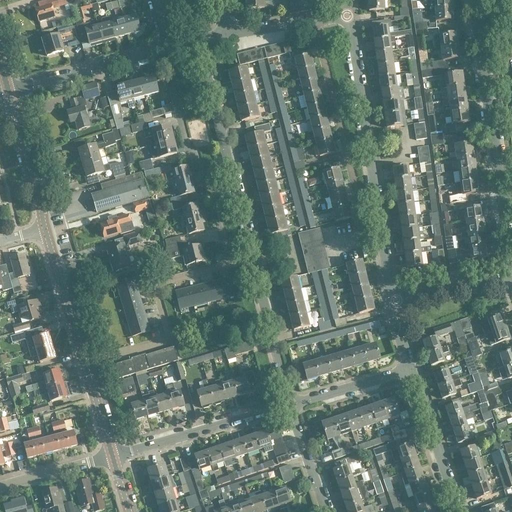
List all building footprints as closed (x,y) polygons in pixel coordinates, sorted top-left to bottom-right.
[(48,0),(40,3),(41,7),(34,9),(39,22),(55,17),(52,7),(67,2),(68,3),(72,1),(71,0),(48,0)] [(264,10),(263,0),(246,0),(247,11),(264,10)] [(383,0),(368,0),(369,11),(384,10),(383,0)] [(406,0),(400,0),(401,9),(399,9),(400,17),(408,16),(407,9),(406,0)] [(451,0),(434,0),(435,9),(452,8),(451,0)] [(452,8),(435,9),(436,22),(453,21),(452,8)] [(123,20),(127,35),(140,32),(136,16),(123,20)] [(102,25),(98,26),(102,42),(108,40),(109,43),(115,41),(114,39),(110,23),(109,17),(102,19),(101,21),(102,25)] [(114,39),(127,35),(123,20),(110,23),(114,39)] [(397,38),(406,36),(405,31),(388,34),(388,29),(391,28),(390,20),(381,22),(381,27),(372,28),(374,41),(395,38),(397,38)] [(89,46),(96,44),(96,46),(102,44),(102,42),(98,26),(91,28),(90,23),(83,25),(82,21),(76,22),(82,45),(89,43),(89,46)] [(415,32),(427,30),(426,22),(413,24),(415,32)] [(57,32),(58,35),(42,40),(47,57),(63,52),(60,42),(77,37),(74,27),(57,32)] [(427,30),(415,32),(416,39),(418,52),(422,51),(420,38),(428,37),(427,30)] [(441,49),(458,46),(456,34),(439,36),(441,49)] [(395,38),(374,41),(376,53),(391,51),(397,50),(396,45),(395,38)] [(285,55),(291,54),(289,42),(282,44),(285,55)] [(282,44),(276,46),(279,56),(285,55),(282,44)] [(278,57),(279,56),(276,46),(270,47),(273,58),(278,57)] [(458,46),(441,49),(442,62),(460,59),(458,46)] [(267,59),(273,58),(270,47),(264,49),(267,59)] [(257,62),(263,60),(261,49),(255,51),(257,62)] [(257,62),(255,51),(249,52),(251,63),(257,62)] [(376,53),(378,66),(393,64),(398,63),(398,58),(392,59),(391,51),(376,53)] [(243,54),(245,65),(251,63),(249,52),(243,54)] [(245,65),(243,54),(237,55),(239,66),(245,65)] [(298,72),(313,69),(310,56),(295,60),(294,59),(289,60),(290,65),(296,64),(298,72)] [(263,60),(257,62),(261,78),(267,76),(263,60)] [(420,71),(432,70),(431,63),(419,64),(420,71)] [(393,64),(378,66),(379,78),(394,76),(393,64)] [(232,85),(249,81),(246,68),(229,72),(232,85)] [(298,72),(301,85),(316,81),(313,69),(298,72)] [(434,77),(432,70),(420,71),(421,79),(434,77)] [(444,75),(446,88),(463,85),(462,73),(444,75)] [(267,76),(261,78),(264,90),(270,88),(267,76)] [(394,76),(379,78),(381,91),(396,89),(394,76)] [(154,78),(141,81),(145,96),(158,93),(154,78)] [(141,81),(128,84),(132,100),(145,96),(141,81)] [(249,81),(232,85),(235,97),(252,93),(249,81)] [(301,85),(304,97),(319,93),(316,81),(301,85)] [(132,100),(128,84),(116,88),(120,103),(126,101),(130,109),(134,107),(132,100)] [(82,97),(83,101),(85,100),(98,96),(94,85),(80,89),(82,97)] [(411,99),(415,98),(421,97),(419,85),(413,86),(409,87),(411,99)] [(465,98),(463,85),(446,88),(448,100),(465,98)] [(270,88),(264,90),(267,102),(273,100),(270,88)] [(396,89),(381,91),(383,103),(398,101),(396,89)] [(252,93),(235,97),(238,109),(255,105),(252,93)] [(304,97),(307,109),(322,105),(319,93),(304,97)] [(70,123),(74,122),(77,131),(91,127),(88,118),(87,118),(84,108),(83,108),(80,97),(69,101),(72,111),(67,113),(70,123)] [(465,98),(448,100),(442,101),(443,106),(449,105),(450,113),(467,111),(465,98)] [(273,100),(267,102),(271,114),(276,113),(273,100)] [(385,115),(404,112),(404,107),(399,108),(398,101),(383,103),(385,115)] [(255,105),(238,109),(241,121),(258,117),(255,105)] [(307,109),(310,121),(325,117),(322,105),(307,109)] [(137,117),(139,124),(145,123),(146,123),(154,121),(153,118),(164,115),(162,109),(150,112),(150,113),(137,117)] [(451,118),(452,125),(445,126),(447,133),(464,131),(463,124),(469,123),(467,111),(450,113),(444,114),(445,119),(451,118)] [(404,112),(385,115),(386,128),(406,126),(404,112)] [(121,123),(119,115),(113,117),(116,130),(117,130),(122,128),(121,123)] [(328,129),(325,117),(310,121),(313,133),(328,129)] [(145,123),(139,124),(131,126),(133,134),(144,131),(143,129),(147,128),(146,123),(145,123)] [(245,137),(248,149),(265,145),(262,133),(270,131),(268,124),(254,128),(255,134),(245,137)] [(155,145),(172,141),(170,133),(171,133),(169,127),(150,131),(144,133),(145,138),(151,136),(151,137),(153,137),(155,145)] [(278,142),(284,141),(280,128),(274,130),(278,142)] [(313,133),(316,145),(331,142),(328,129),(313,133)] [(121,141),(117,130),(116,130),(112,131),(112,133),(102,136),(104,144),(97,146),(97,145),(78,151),(80,157),(81,156),(83,164),(100,159),(98,151),(117,145),(116,143),(121,141)] [(441,130),(434,131),(429,132),(430,139),(442,137),(441,130)] [(443,145),(442,137),(430,139),(431,146),(443,145)] [(174,148),(172,141),(155,145),(149,146),(152,159),(153,159),(153,160),(157,159),(176,154),(175,148),(174,148)] [(284,141),(278,142),(281,154),(287,153),(284,141)] [(331,142),(316,145),(319,158),(334,154),(331,142)] [(445,153),(455,151),(456,158),(474,156),(472,143),(445,147),(445,153)] [(265,145),(248,149),(251,161),(268,157),(265,145)] [(287,153),(281,154),(284,166),(290,165),(287,153)] [(304,167),(302,160),(299,161),(297,154),(291,156),(295,170),(304,167)] [(474,156),(456,158),(458,171),(475,168),(474,156)] [(251,161),(254,173),(271,169),(268,157),(251,161)] [(100,159),(83,164),(85,172),(84,172),(86,178),(110,171),(109,165),(103,167),(100,159)] [(143,170),(144,172),(153,170),(150,160),(139,163),(141,170),(143,170)] [(121,163),(110,165),(114,178),(115,178),(125,174),(121,163)] [(284,166),(287,179),(293,177),(290,165),(284,166)] [(409,174),(408,166),(392,168),(394,181),(409,179),(414,178),(413,173),(409,174)] [(170,180),(172,185),(195,179),(194,174),(189,175),(187,167),(165,173),(167,181),(170,180)] [(475,168),(458,171),(460,183),(477,181),(475,168)] [(254,173),(257,185),(274,181),(271,169),(254,173)] [(161,176),(159,170),(145,174),(146,179),(161,176)] [(326,186),(341,182),(338,170),(323,174),(326,186)] [(103,193),(143,181),(141,174),(126,178),(116,181),(100,186),(103,193)] [(293,177),(287,179),(290,191),(296,189),(293,177)] [(297,180),(300,193),(306,191),(303,178),(297,180)] [(169,199),(171,206),(186,202),(184,196),(194,194),(192,186),(197,185),(195,179),(172,185),(173,191),(177,190),(179,197),(169,199)] [(409,179),(394,181),(396,193),(411,191),(416,190),(416,186),(410,186),(409,179)] [(143,181),(103,193),(91,197),(96,214),(148,198),(143,181)] [(257,185),(260,198),(277,193),(274,181),(257,185)] [(477,181),(460,183),(456,184),(458,196),(479,193),(477,181)] [(341,182),(326,186),(329,198),(344,194),(341,182)] [(296,189),(290,191),(293,203),(299,202),(296,189)] [(396,193),(398,206),(417,203),(419,202),(417,190),(416,190),(411,191),(396,193)] [(300,193),(303,204),(309,203),(306,191),(300,193)] [(260,198),(263,210),(280,205),(277,193),(260,198)] [(344,194),(329,198),(332,210),(347,206),(344,194)] [(148,200),(133,205),(136,213),(145,210),(146,213),(152,211),(148,200)] [(179,218),(180,223),(205,217),(203,212),(199,213),(197,205),(187,208),(186,202),(171,206),(172,211),(182,209),(184,216),(179,218)] [(299,202),(293,203),(296,215),(302,214),(299,202)] [(303,204),(306,216),(312,215),(309,203),(303,204)] [(419,215),(417,203),(398,206),(399,218),(415,216),(419,215)] [(452,204),(440,206),(441,213),(453,212),(452,204)] [(263,210),(266,222),(283,217),(280,205),(263,210)] [(347,206),(332,210),(335,222),(351,218),(347,206)] [(466,222),(483,220),(481,207),(464,210),(466,222)] [(316,220),(327,216),(325,210),(314,214),(316,220)] [(115,215),(108,218),(109,223),(100,225),(104,238),(119,234),(120,235),(134,231),(129,214),(116,218),(115,215)] [(302,214),(296,215),(299,228),(305,226),(302,214)] [(315,227),(312,215),(306,216),(309,229),(315,227)] [(399,218),(401,231),(422,228),(422,227),(421,227),(420,221),(415,222),(415,216),(399,218)] [(206,223),(205,217),(180,223),(182,229),(186,228),(188,235),(204,231),(202,224),(206,223)] [(266,222),(271,242),(287,238),(286,237),(291,236),(290,230),(286,230),(283,217),(266,222)] [(468,235),(485,232),(483,220),(466,222),(468,235)] [(439,225),(433,226),(435,239),(441,238),(439,225)] [(418,241),(423,240),(422,229),(422,228),(401,231),(403,243),(418,241)] [(310,238),(321,235),(319,229),(309,232),(310,238)] [(452,238),(450,230),(443,231),(445,239),(452,238)] [(310,238),(309,232),(298,234),(300,240),(310,238)] [(469,248),(487,245),(485,232),(468,235),(469,248)] [(129,246),(142,243),(139,234),(124,238),(126,244),(107,250),(114,273),(130,268),(126,253),(130,251),(129,246)] [(310,238),(312,243),(322,241),(321,235),(310,238)] [(166,247),(181,243),(179,237),(165,241),(166,247)] [(310,238),(300,240),(301,246),(312,243),(310,238)] [(312,243),(313,249),(324,246),(322,241),(312,243)] [(403,243),(404,255),(420,253),(431,252),(430,246),(419,248),(418,241),(403,243)] [(201,245),(187,249),(185,242),(181,243),(166,247),(170,260),(183,257),(185,266),(205,261),(201,245)] [(445,243),(446,251),(453,250),(452,242),(445,243)] [(312,243),(301,246),(302,252),(313,249),(312,243)] [(477,263),(476,259),(489,258),(487,245),(469,248),(464,248),(467,265),(477,263)] [(313,249),(315,254),(325,252),(324,246),(313,249)] [(313,249),(302,252),(304,257),(315,254),(313,249)] [(453,250),(446,251),(449,265),(457,264),(455,249),(453,250)] [(439,266),(440,266),(445,265),(443,250),(437,251),(439,266)] [(315,254),(316,260),(327,257),(325,252),(315,254)] [(422,266),(420,253),(404,255),(406,268),(414,267),(415,274),(426,273),(425,265),(422,266)] [(315,254),(304,257),(305,263),(316,260),(315,254)] [(25,255),(11,259),(15,277),(9,278),(12,289),(12,290),(19,288),(18,282),(23,280),(22,277),(32,275),(30,269),(28,269),(25,255)] [(316,260),(317,266),(328,263),(327,257),(316,260)] [(316,260),(305,263),(307,268),(317,266),(316,260)] [(349,277),(364,273),(361,261),(346,264),(349,277)] [(320,271),(326,270),(329,269),(328,263),(317,266),(319,272),(320,271)] [(308,274),(311,274),(317,272),(319,272),(317,266),(307,268),(308,274)] [(295,272),(298,281),(307,278),(305,269),(295,272)] [(326,270),(320,271),(323,283),(329,282),(326,270)] [(317,272),(311,274),(314,286),(320,284),(317,272)] [(364,273),(349,277),(352,289),(367,285),(364,273)] [(3,291),(12,289),(9,278),(9,277),(0,279),(0,278),(0,286),(2,286),(3,291)] [(284,293),(299,289),(296,277),(281,281),(284,293)] [(120,297),(137,292),(133,279),(116,284),(120,297)] [(215,282),(220,300),(233,296),(229,279),(215,282)] [(202,286),(206,303),(220,300),(215,282),(202,286)] [(329,282),(323,283),(326,295),(332,294),(329,282)] [(320,284),(314,286),(317,298),(323,296),(320,284)] [(367,285),(352,289),(355,301),(370,298),(367,285)] [(189,289),(193,306),(206,303),(202,286),(189,289)] [(193,306),(189,289),(175,292),(179,310),(193,306)] [(299,289),(284,293),(287,305),(302,302),(299,289)] [(137,292),(120,297),(124,310),(141,305),(137,292)] [(326,295),(329,308),(335,306),(332,294),(326,295)] [(323,296),(317,298),(320,310),(326,308),(323,296)] [(370,298),(355,301),(358,314),(373,310),(370,298)] [(20,319),(28,317),(30,322),(42,318),(39,307),(41,307),(39,300),(24,305),(23,301),(9,305),(12,314),(18,312),(20,319)] [(302,302),(287,305),(290,318),(305,314),(302,302)] [(128,323),(145,318),(141,305),(124,310),(128,323)] [(335,306),(329,308),(333,322),(339,320),(335,306)] [(319,332),(331,329),(329,322),(326,308),(320,310),(322,318),(317,320),(319,327),(318,327),(319,332)] [(305,314),(290,318),(294,330),(308,326),(305,314)] [(484,334),(485,334),(505,327),(501,315),(488,320),(490,326),(482,328),(484,334)] [(476,327),(472,317),(461,321),(464,330),(476,327)] [(145,318),(128,323),(132,336),(149,331),(145,318)] [(333,322),(334,328),(338,327),(348,325),(346,318),(339,320),(333,322)] [(450,325),(452,332),(462,329),(460,321),(450,325)] [(15,335),(31,331),(28,322),(13,327),(15,335)] [(357,327),(358,333),(370,329),(369,324),(357,327)] [(437,329),(440,336),(452,332),(450,325),(437,329)] [(344,330),(346,336),(358,333),(357,327),(344,330)] [(505,327),(485,334),(487,339),(488,338),(491,345),(509,339),(505,327)] [(332,333),(334,339),(346,336),(344,330),(332,333)] [(36,351),(52,346),(48,334),(35,338),(33,333),(24,335),(23,337),(21,336),(21,334),(10,338),(12,344),(24,340),(25,341),(29,353),(36,351)] [(320,336),(322,342),(334,339),(332,333),(320,336)] [(475,334),(479,350),(486,348),(483,333),(475,334)] [(308,339),(310,345),(322,342),(320,336),(308,339)] [(423,349),(425,348),(426,353),(447,347),(445,342),(438,344),(436,337),(422,342),(423,343),(421,343),(421,345),(422,348),(423,349)] [(310,345),(308,339),(296,343),(297,348),(310,345)] [(472,358),(480,355),(476,342),(475,342),(467,345),(471,357),(472,358)] [(251,343),(245,345),(247,352),(253,350),(251,343)] [(363,348),(367,363),(379,359),(375,344),(363,348)] [(245,345),(224,351),(225,356),(226,356),(227,358),(247,352),(245,345)] [(52,346),(36,351),(39,363),(55,358),(52,346)] [(447,347),(426,353),(431,366),(444,361),(442,355),(449,352),(447,347)] [(173,348),(146,356),(145,355),(132,359),(132,360),(113,366),(117,379),(177,361),(173,348)] [(351,351),(355,366),(367,363),(363,348),(351,351)] [(504,367),(511,364),(511,350),(499,355),(504,367)] [(224,351),(212,354),(214,359),(216,363),(222,361),(221,357),(225,356),(224,351)] [(339,355),(343,370),(355,366),(351,351),(339,355)] [(214,359),(212,354),(200,358),(202,363),(214,359)] [(327,358),(331,373),(343,370),(339,355),(327,358)] [(182,369),(202,363),(200,358),(180,364),(182,369)] [(327,358),(315,362),(319,377),(331,373),(327,358)] [(319,377),(315,362),(303,365),(307,380),(319,377)] [(182,369),(180,364),(172,366),(177,382),(185,380),(182,369)] [(19,376),(30,373),(36,371),(34,365),(17,370),(19,376)] [(488,376),(502,373),(501,367),(487,370),(488,376)] [(32,386),(33,391),(51,386),(62,383),(59,370),(42,375),(44,382),(32,386)] [(160,370),(148,373),(150,379),(161,375),(160,370)] [(457,374),(450,377),(447,370),(434,375),(438,387),(459,380),(457,374)] [(225,373),(228,383),(221,385),(225,400),(237,396),(233,382),(230,372),(225,373)] [(233,382),(237,396),(250,393),(248,386),(255,383),(252,372),(244,374),(245,378),(233,382)] [(32,379),(30,373),(19,376),(6,380),(11,398),(21,395),(17,384),(32,379)] [(137,382),(150,379),(148,373),(143,374),(136,377),(137,382)] [(489,386),(485,374),(478,376),(480,381),(482,388),(489,386)] [(121,394),(127,392),(125,386),(133,383),(132,378),(118,382),(121,394)] [(225,400),(221,385),(219,378),(214,379),(216,387),(209,389),(213,403),(214,403),(214,404),(216,405),(221,404),(221,402),(221,401),(225,400)] [(213,403),(209,389),(207,380),(201,381),(204,390),(197,392),(201,407),(202,408),(203,409),(208,407),(209,405),(213,403)] [(459,380),(438,387),(442,399),(456,394),(454,388),(461,386),(459,380)] [(468,385),(469,389),(471,395),(483,390),(482,388),(480,381),(468,385)] [(64,388),(62,383),(51,386),(33,391),(33,392),(35,398),(48,394),(50,402),(67,397),(66,397),(69,396),(67,387),(64,388)] [(482,388),(483,390),(484,394),(498,389),(496,383),(489,386),(482,388)] [(179,391),(175,392),(173,384),(165,386),(167,394),(171,409),(184,406),(179,391)] [(500,395),(498,389),(484,394),(486,400),(491,398),(500,395)] [(171,409),(167,394),(155,398),(160,413),(171,409)] [(160,413),(155,398),(143,401),(147,416),(160,413)] [(488,407),(496,404),(492,403),(491,398),(486,400),(487,403),(488,407)] [(393,399),(381,403),(387,420),(399,416),(400,420),(408,418),(406,411),(404,411),(401,403),(395,405),(393,399)] [(147,416),(143,401),(131,405),(136,420),(147,416)] [(381,403),(369,407),(375,424),(377,429),(383,427),(381,422),(387,420),(381,403)] [(34,415),(50,410),(48,404),(32,409),(34,415)] [(450,420),(469,413),(467,408),(461,410),(459,404),(446,408),(450,420)] [(363,428),(375,424),(369,407),(357,411),(363,428)] [(345,415),(351,432),(363,428),(357,411),(345,415)] [(469,413),(450,420),(453,432),(467,427),(465,422),(474,419),(472,412),(469,413)] [(333,419),(339,436),(351,432),(345,415),(333,419)] [(339,436),(333,419),(321,423),(327,440),(331,438),(339,450),(343,448),(339,436)] [(57,422),(59,432),(66,430),(63,420),(57,422)] [(48,439),(52,452),(64,449),(60,435),(57,422),(51,424),(55,437),(48,439)] [(497,431),(507,428),(505,422),(495,426),(497,431)] [(0,425),(0,432),(9,430),(8,424),(0,425)] [(389,428),(391,434),(393,440),(394,441),(406,437),(404,430),(399,432),(398,428),(394,426),(389,428)] [(32,429),(39,455),(52,452),(48,439),(42,440),(39,427),(32,429)] [(467,427),(453,432),(458,445),(471,440),(467,427)] [(27,430),(31,443),(23,446),(27,459),(39,455),(32,429),(27,430)] [(259,450),(263,448),(265,453),(272,451),(271,447),(269,441),(267,436),(266,431),(254,435),(259,450)] [(485,440),(496,437),(494,431),(484,435),(485,440)] [(67,433),(60,435),(64,449),(77,445),(73,432),(67,433)] [(279,432),(267,436),(269,441),(281,437),(279,432)] [(246,438),(242,439),(247,454),(259,450),(254,435),(253,433),(245,435),(246,438)] [(393,440),(391,434),(380,438),(382,444),(393,440)] [(281,437),(269,441),(271,447),(283,443),(281,437)] [(382,444),(380,438),(368,442),(370,448),(382,444)] [(242,439),(230,444),(235,458),(247,454),(242,439)] [(496,453),(501,451),(497,439),(492,441),(496,453)] [(229,466),(227,461),(235,458),(230,444),(229,441),(221,443),(222,446),(218,448),(223,462),(225,468),(229,466)] [(356,447),(358,452),(370,448),(368,442),(356,447)] [(0,445),(0,452),(1,452),(4,451),(14,449),(13,443),(0,445)] [(283,443),(271,447),(272,451),(273,453),(285,449),(283,443)] [(401,460),(415,455),(411,443),(390,451),(392,457),(399,454),(401,460)] [(375,457),(380,455),(387,452),(385,446),(373,450),(375,457)] [(344,451),(346,456),(358,452),(356,447),(344,451)] [(460,451),(464,463),(478,458),(474,447),(460,451)] [(218,448),(206,452),(211,466),(213,472),(218,470),(216,465),(223,462),(218,448)] [(346,456),(344,451),(343,448),(339,450),(331,452),(334,460),(346,456)] [(16,455),(14,449),(4,451),(6,457),(12,456),(16,455)] [(273,453),(275,459),(287,455),(285,449),(273,453)] [(506,463),(501,451),(496,453),(500,465),(506,463)] [(199,470),(211,466),(206,452),(194,456),(199,470)] [(289,461),(287,455),(275,459),(277,465),(289,461)] [(400,474),(419,468),(415,455),(401,460),(398,461),(401,470),(396,472),(397,475),(400,474)] [(347,465),(354,463),(352,457),(342,461),(344,466),(347,465)] [(187,471),(190,470),(186,458),(179,460),(183,472),(187,471)] [(368,467),(374,465),(371,458),(365,459),(368,467)] [(382,458),(376,460),(379,468),(384,466),(382,458)] [(468,475),(482,471),(478,458),(464,463),(468,475)] [(275,459),(263,463),(265,469),(277,465),(275,459)] [(263,463),(256,466),(254,461),(250,463),(252,467),(251,467),(253,473),(265,469),(263,463)] [(510,475),(506,463),(500,465),(504,477),(510,475)] [(151,482),(167,477),(174,475),(171,465),(165,467),(164,465),(147,470),(151,482)] [(294,480),(290,465),(279,469),(283,484),(294,480)] [(333,470),(337,482),(351,477),(360,474),(358,469),(350,472),(347,465),(344,466),(333,470)] [(251,467),(239,472),(241,477),(253,473),(251,467)] [(404,486),(403,486),(423,479),(419,468),(400,474),(404,486)] [(378,477),(375,469),(369,471),(372,479),(378,477)] [(386,470),(380,472),(383,480),(388,478),(386,470)] [(185,484),(191,483),(187,471),(183,472),(182,473),(185,484)] [(468,475),(472,487),(486,483),(482,471),(468,475)] [(239,472),(228,476),(230,482),(241,477),(239,472)] [(255,477),(256,483),(268,479),(267,473),(255,477)] [(511,494),(511,481),(510,475),(504,477),(508,489),(503,491),(505,497),(511,494)] [(218,486),(230,482),(228,476),(216,480),(218,486)] [(151,482),(154,494),(171,489),(167,477),(151,482)] [(255,477),(243,481),(245,487),(256,483),(255,477)] [(341,494),(359,488),(363,487),(361,482),(354,485),(351,477),(337,482),(341,494)] [(194,481),(198,492),(204,490),(200,479),(194,481)] [(408,498),(413,496),(428,491),(423,479),(403,486),(408,498)] [(103,509),(100,495),(93,497),(88,480),(75,483),(81,506),(92,503),(94,511),(103,509)] [(233,491),(245,487),(243,481),(231,485),(233,491)] [(382,490),(379,481),(373,483),(376,492),(382,490)] [(390,482),(384,484),(387,492),(392,490),(390,482)] [(189,496),(195,494),(191,483),(185,484),(189,496)] [(486,483),(472,487),(476,500),(491,495),(486,483)] [(231,485),(219,489),(221,495),(233,491),(231,485)] [(64,511),(60,496),(59,496),(56,488),(42,492),(47,509),(51,508),(52,511),(64,511)] [(285,488),(273,492),(278,507),(290,503),(285,488)] [(345,506),(360,501),(363,500),(363,499),(364,498),(363,495),(361,496),(359,488),(341,494),(345,506)] [(154,494),(158,506),(175,501),(171,489),(154,494)] [(207,493),(209,499),(221,495),(219,489),(207,493)] [(259,491),(254,493),(256,498),(249,500),(253,511),(263,511),(266,511),(261,496),(259,491)] [(413,496),(417,508),(432,503),(428,491),(413,496)] [(501,491),(492,494),(494,500),(503,497),(501,491)] [(266,511),(278,507),(273,492),(261,496),(266,511)] [(394,493),(388,495),(391,504),(397,502),(394,493)] [(195,494),(189,496),(194,508),(199,506),(195,494)] [(386,502),(383,494),(378,495),(380,503),(386,502)] [(253,511),(249,500),(248,496),(243,498),(245,502),(237,504),(239,511),(253,511)] [(4,505),(5,511),(32,511),(31,506),(26,507),(23,497),(10,501),(11,503),(4,505)] [(158,506),(159,511),(177,511),(175,501),(158,506)] [(226,511),(225,508),(223,501),(218,502),(221,510),(214,511),(213,511),(212,508),(204,510),(205,511),(226,511)] [(362,508),(360,501),(345,506),(347,511),(373,511),(371,505),(362,508)] [(73,511),(71,502),(64,504),(66,511),(73,511)] [(417,508),(417,509),(412,510),(412,511),(434,511),(432,503),(417,508)]
